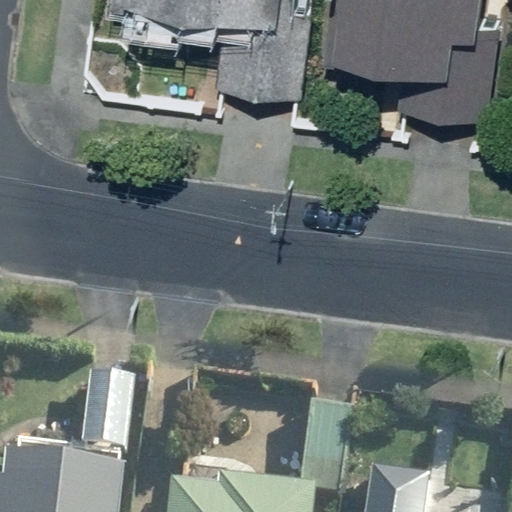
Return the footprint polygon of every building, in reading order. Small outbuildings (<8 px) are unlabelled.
[(237,0),(230,71),(317,80),(325,0),(237,0)] [(350,0),(348,23),(346,38),(408,45),(401,104),(478,113),(491,0),(350,0)] [(139,453),(143,381),(105,378),(100,450),(139,453)] [(86,511),(96,414),(0,404),(0,511),(86,511)] [(481,511),(490,442),(347,420),(329,511),(481,511)] [(274,511),(280,450),(143,432),(136,511),(274,511)]
